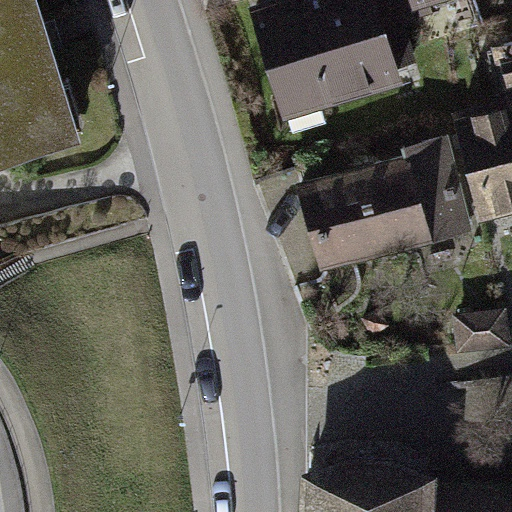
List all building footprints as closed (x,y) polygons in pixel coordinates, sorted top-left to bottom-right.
[(0,0),(0,155),(82,132),(43,0),(0,0)] [(376,0),(266,0),(251,4),(277,108),(396,78),(376,0)] [(502,95),(462,106),(490,212),(511,206),(511,40),(489,46),(502,95)] [(445,144),(276,183),(297,275),(466,236),(445,144)] [(440,467),(306,465),(305,511),(511,511),(511,493),(439,493),(440,467)]
